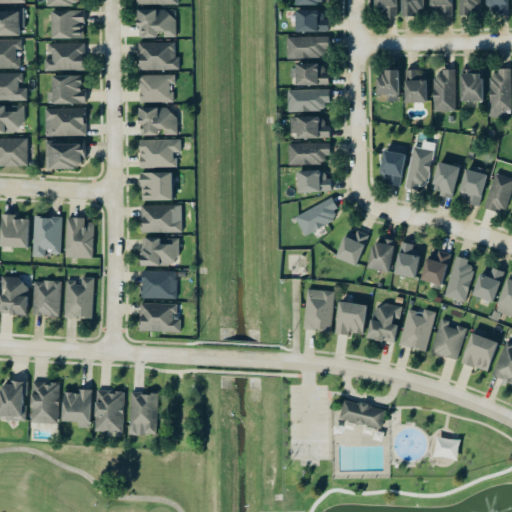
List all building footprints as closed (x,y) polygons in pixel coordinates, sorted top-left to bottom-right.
[(396,0),(374,0),(374,16),(397,16),(396,0)] [(423,0),(401,0),(402,17),(423,16),(423,0)] [(453,15),(452,0),(430,0),(431,16),(453,15)] [(480,0),(459,0),(459,16),(470,16),(470,8),(481,8),(480,0)] [(508,0),(485,0),(486,7),(492,6),(493,14),(509,14),(508,0)] [(138,38),(174,38),(175,11),(138,10),(138,38)] [(0,11),(0,35),(24,35),(23,11),(0,11)] [(52,39),(84,39),(84,11),(52,11),(52,39)] [(327,32),(327,11),(295,12),(296,33),(327,32)] [(329,37),(288,38),(288,59),(322,59),(322,48),(329,48),(329,37)] [(22,50),(22,40),(0,40),(0,69),(20,69),(19,50),(22,50)] [(86,71),(85,43),(50,44),(51,60),(45,60),(45,72),(86,71)] [(176,43),(139,43),(139,71),(181,70),(180,57),(176,57),(176,43)] [(295,86),(328,85),(328,64),(295,65),(295,86)] [(377,96),(399,95),(399,71),(383,71),(383,77),(376,77),(377,96)] [(428,103),(427,80),(422,80),(422,71),(405,71),(406,103),(428,103)] [(455,71),(434,72),(435,112),(456,112),(455,71)] [(462,102),(483,102),(482,71),(461,71),(462,102)] [(511,114),(511,97),(511,71),(489,71),(490,115),(511,114)] [(22,74),(0,73),(0,100),(27,101),(27,89),(22,89),(22,74)] [(173,103),(173,84),(176,84),(176,75),(140,76),(140,103),(173,103)] [(53,76),(52,104),(86,105),(86,90),(82,90),(82,77),(53,76)] [(289,91),(289,112),(330,111),(329,90),(289,91)] [(178,135),(178,116),(170,116),(170,108),(138,109),(138,125),(142,125),(142,136),(178,135)] [(46,110),(46,137),(87,136),(87,109),(46,110)] [(324,117),(292,118),(293,139),(331,138),(330,126),(324,126),(324,117)] [(29,139),(0,138),(0,166),(28,167),(29,139)] [(181,140),(140,141),(140,169),(176,168),(176,153),(182,153),(181,140)] [(414,147),(406,188),(426,192),(436,144),(425,142),(423,149),(414,147)] [(48,144),(49,169),(81,169),(81,160),(87,160),(86,144),(48,144)] [(331,144),(289,144),(289,165),(324,165),(324,156),(331,156),(331,144)] [(406,155),(385,151),(379,183),(400,187),(406,155)] [(459,167),(438,163),(432,194),(453,198),(459,167)] [(458,198),(479,204),(487,176),(466,169),(458,198)] [(298,172),(298,193),(330,192),(329,171),(298,172)] [(172,173),(141,173),(141,201),(172,201),(172,173)] [(486,207),(505,213),(511,191),(511,178),(496,173),(486,207)] [(296,216),(305,236),(337,221),(333,212),(338,210),(333,198),(296,216)] [(142,207),(142,234),(183,233),(183,221),(177,221),(176,206),(142,207)] [(0,248),(27,248),(28,220),(17,220),(17,216),(1,215),(0,248)] [(62,217),(34,217),(33,257),(46,258),(46,253),(61,253),(62,217)] [(94,223),(85,223),(85,219),(67,218),(66,258),(94,259),(94,223)] [(337,260),(358,266),(367,236),(347,229),(337,260)] [(178,239),(144,239),(145,251),(140,252),(140,266),(178,266),(178,239)] [(395,244),(374,239),(368,269),(389,273),(395,244)] [(396,276),(417,278),(419,252),(414,251),(414,245),(399,243),(396,276)] [(437,256),(429,254),(420,280),(441,287),(452,255),(439,251),(437,256)] [(446,297),(466,303),(477,264),(457,258),(446,297)] [(503,272),(490,268),(488,276),(480,274),(473,297),(495,303),(503,272)] [(142,299),(177,299),(177,272),(142,271),(142,299)] [(511,314),(511,276),(510,275),(497,309),(511,314)] [(0,315),(27,316),(28,286),(22,286),(22,278),(1,277),(0,315)] [(65,318),(93,319),(94,278),(82,278),(81,283),(66,282),(65,318)] [(33,317),(60,317),(61,282),(34,282),(33,317)] [(334,291),(307,290),(305,330),(332,332),(334,291)] [(364,336),(366,305),(337,303),(336,334),(364,336)] [(181,333),(181,318),(178,318),(178,305),(141,304),(140,332),(181,333)] [(367,339),(395,344),(399,322),(401,323),(403,309),(377,304),(374,321),(370,320),(367,339)] [(427,352),(436,315),(409,308),(400,346),(427,352)] [(467,330),(450,326),(451,322),(442,320),(433,354),(459,361),(467,330)] [(474,368),(474,367),(488,372),(499,343),(473,334),(462,364),(474,368)] [(511,345),(507,343),(494,375),(511,382),(511,345)] [(28,382),(0,381),(0,384),(0,415),(7,415),(7,420),(25,420),(26,396),(28,396),(28,382)] [(60,382),(32,382),(31,423),(59,423),(60,382)] [(62,420),(79,421),(79,427),(90,428),(92,389),(79,389),(79,392),(63,392),(62,420)] [(95,431),(124,433),(126,391),(97,390),(95,431)] [(158,436),(159,393),(131,393),(130,435),(158,436)] [(340,396),(380,406),(375,424),(335,414),(340,396)] [(434,455),(457,460),(461,441),(438,436),(434,455)]
